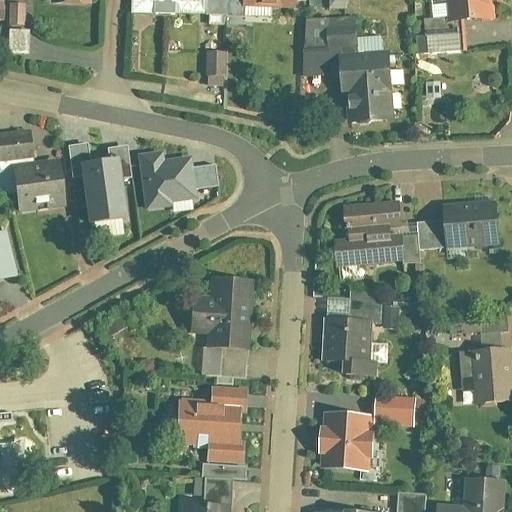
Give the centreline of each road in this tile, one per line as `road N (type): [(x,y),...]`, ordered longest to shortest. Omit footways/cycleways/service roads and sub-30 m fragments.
road 1 (residential): [(279,206),(0,362)]
road 2 (residential): [(279,206),(294,242),(280,511)]
road 3 (residential): [(511,160),(383,166),(333,177),(279,206)]
road 4 (residential): [(115,111),(222,142),(279,206)]
